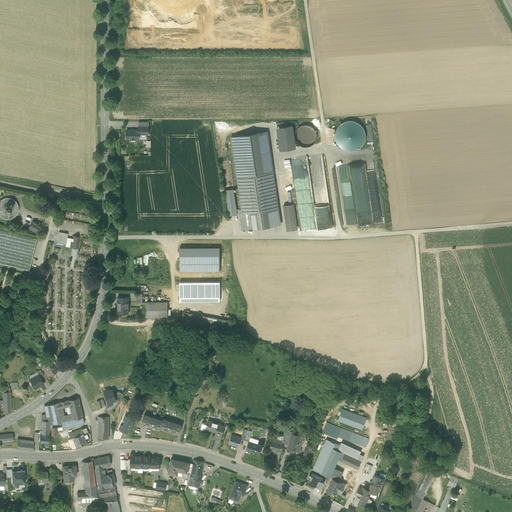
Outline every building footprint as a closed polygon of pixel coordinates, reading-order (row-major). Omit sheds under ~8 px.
[(343,124),(339,126),(337,130),(335,134),(335,138),(336,142),(338,146),(342,149),(346,151),(350,152),(354,151),(358,150),(361,147),(364,143),(365,139),(365,135),(364,131),(362,127),(359,124),(355,122),(351,121),(347,122),(343,124)] [(298,144),(302,146),(306,147),(310,146),(313,143),(316,140),(316,136),(315,132),(313,128),(309,126),(305,125),(301,126),(297,129),(295,132),(295,137),(296,141),(298,144)] [(292,127),(276,129),(280,152),(296,150),(292,127)] [(139,130),(134,130),(133,130),(132,130),(132,131),(131,131),(130,130),(126,130),(126,139),(130,139),(134,139),(139,139),(139,135),(148,135),(148,130),(139,130)] [(267,132),(231,137),(242,213),(278,208),(267,132)] [(234,190),(225,191),(228,216),(237,215),(234,190)] [(7,197),(5,198),(4,198),(3,198),(2,199),(1,199),(0,200),(0,216),(1,217),(2,218),(3,218),(4,219),(6,219),(8,219),(9,219),(10,219),(12,218),(13,218),(14,217),(15,217),(15,216),(16,215),(17,214),(17,213),(18,212),(18,211),(18,210),(18,208),(18,207),(18,206),(18,205),(17,204),(17,202),(16,202),(15,201),(14,200),(14,199),(13,199),(11,198),(10,198),(7,197)] [(293,204),(283,206),(286,232),(297,230),(293,204)] [(280,226),(278,208),(242,213),(239,213),(241,231),(280,226)] [(38,226),(32,222),(28,228),(35,231),(38,226)] [(36,239),(0,230),(0,263),(29,270),(36,239)] [(68,233),(59,232),(57,242),(66,244),(65,246),(69,247),(70,241),(71,241),(71,238),(67,237),(68,233)] [(80,237),(72,235),(71,238),(71,241),(70,247),(78,249),(80,237)] [(220,248),(180,249),(180,272),(220,272),(220,248)] [(220,282),(180,282),(179,302),(220,302),(220,282)] [(128,297),(118,297),(118,304),(118,313),(128,313),(128,297)] [(167,302),(142,302),(142,317),(167,317),(167,302)] [(233,321),(185,312),(184,320),(231,330),(233,321)] [(56,369),(51,362),(45,366),(46,369),(45,369),(47,373),(48,372),(50,375),(57,370),(56,369)] [(41,378),(39,374),(38,375),(30,379),(30,380),(29,382),(31,384),(32,384),(35,388),(43,383),(41,378)] [(10,388),(2,388),(3,392),(2,392),(3,400),(3,403),(11,402),(10,388)] [(113,390),(104,392),(109,405),(113,404),(112,401),(116,400),(120,392),(119,392),(114,394),(113,390)] [(78,397),(68,400),(69,406),(70,409),(80,406),(78,397)] [(123,397),(119,406),(123,408),(127,400),(123,397)] [(103,399),(96,401),(99,408),(105,406),(103,399)] [(11,402),(3,403),(3,404),(3,412),(11,411),(11,402)] [(49,404),(44,405),(48,420),(52,421),(53,421),(50,409),(49,404)] [(58,407),(50,409),(53,421),(53,424),(61,422),(62,422),(62,424),(73,421),(72,419),(83,417),(80,406),(70,409),(71,415),(66,416),(61,418),(59,408),(58,407)] [(366,418),(342,409),(338,420),(362,429),(366,418)] [(126,414),(118,414),(118,417),(118,425),(128,425),(128,417),(126,417),(126,414)] [(162,420),(144,415),(141,424),(141,423),(145,424),(145,425),(155,428),(156,428),(159,429),(159,430),(160,430),(160,428),(162,421),(162,420)] [(83,417),(72,419),(73,421),(62,424),(62,422),(61,422),(62,427),(84,423),(83,417)] [(109,417),(98,417),(98,427),(101,427),(101,425),(108,425),(109,417)] [(181,425),(163,419),(162,420),(162,421),(160,428),(164,429),(174,433),(174,432),(178,434),(181,425)] [(48,420),(41,420),(40,427),(40,433),(40,434),(49,434),(50,428),(51,428),(52,421),(48,420)] [(224,426),(212,423),(213,422),(208,420),(205,429),(216,432),(214,437),(221,439),(224,426)] [(108,425),(101,425),(101,427),(98,427),(97,438),(108,438),(108,425)] [(128,425),(118,425),(118,433),(127,433),(128,425)] [(85,427),(76,431),(78,435),(82,433),(83,435),(88,433),(85,427)] [(283,436),(278,435),(278,434),(274,433),(269,449),(276,451),(281,452),(283,444),(289,445),(292,434),(292,433),(285,431),(283,436)] [(78,435),(77,435),(81,444),(86,442),(83,435),(82,433),(78,435)] [(365,438),(351,433),(351,434),(349,438),(363,443),(365,438)] [(49,434),(40,434),(39,442),(49,442),(49,434)] [(292,434),(289,445),(288,449),(299,452),(303,437),(292,434)] [(81,444),(77,435),(73,437),(72,437),(72,438),(73,441),(76,447),(81,444)] [(241,438),(231,435),(228,444),(238,447),(241,439),(241,438)] [(34,441),(21,439),(21,437),(18,437),(18,439),(17,445),(17,448),(33,450),(34,441)] [(340,446),(326,440),(313,469),(321,473),(332,448),(338,450),(340,446)] [(249,442),(248,442),(246,449),(254,452),(254,453),(259,455),(262,446),(258,445),(249,442)] [(341,443),(340,446),(338,450),(341,452),(344,453),(361,461),(364,456),(360,454),(361,452),(341,443)] [(338,450),(332,448),(321,473),(329,476),(337,459),(341,452),(338,450)] [(309,451),(305,450),(303,457),(310,459),(312,452),(309,451)] [(361,461),(344,453),(341,461),(358,469),(361,461)] [(109,455),(93,458),(95,468),(104,466),(111,464),(109,455)] [(143,455),(131,455),(131,459),(131,466),(138,466),(138,469),(143,469),(143,455)] [(160,457),(149,456),(150,455),(143,455),(143,469),(149,469),(149,470),(151,470),(151,469),(154,469),(159,469),(160,457)] [(189,461),(174,458),(174,459),(171,458),(168,472),(177,474),(178,470),(187,471),(187,472),(188,467),(189,462),(189,461)] [(204,461),(194,459),(193,463),(189,462),(188,467),(192,468),(191,472),(189,481),(199,483),(204,461)] [(92,460),(82,461),(84,484),(95,484),(92,460)] [(75,464),(62,465),(63,480),(73,479),(73,475),(76,475),(75,464)] [(95,468),(94,468),(97,487),(97,488),(105,486),(103,474),(105,474),(104,466),(95,468)] [(47,470),(37,471),(38,480),(44,480),(48,479),(47,470)] [(341,473),(335,470),(332,477),(338,480),(341,473)] [(428,470),(415,494),(421,497),(422,498),(435,473),(428,470)] [(345,483),(341,482),(337,492),(345,496),(355,474),(350,472),(345,483)] [(458,479),(444,472),(442,477),(449,480),(447,484),(449,485),(454,488),(458,479)] [(105,474),(103,474),(105,486),(114,485),(112,473),(107,474),(105,474)] [(322,478),(312,473),(310,477),(309,477),(307,481),(311,483),(318,486),(321,488),(324,481),(321,480),(322,478)] [(375,475),(368,490),(371,491),(377,494),(384,479),(375,475)] [(338,480),(332,477),(328,488),(337,492),(341,482),(338,480)] [(247,485),(236,480),(229,497),(230,497),(234,499),(237,492),(243,494),(247,485)] [(166,483),(157,481),(156,488),(165,489),(166,483)] [(95,484),(84,484),(85,491),(81,492),(81,497),(96,496),(95,484)] [(105,486),(97,488),(97,487),(98,496),(116,495),(114,485),(105,486)] [(454,488),(449,485),(443,499),(449,501),(454,488)] [(362,487),(356,501),(364,505),(371,491),(368,490),(362,487)] [(415,494),(406,511),(412,511),(414,509),(421,497),(415,494)] [(116,495),(98,496),(98,504),(101,503),(117,502),(116,495)] [(96,496),(81,497),(81,499),(82,504),(87,507),(97,506),(96,496)] [(421,497),(414,509),(419,511),(421,511),(428,501),(422,498),(421,497)] [(443,499),(440,507),(445,510),(449,501),(443,499)] [(119,511),(117,502),(101,503),(101,511),(119,511)]
